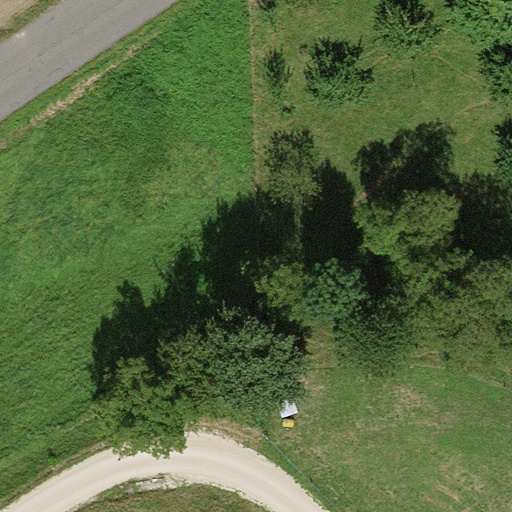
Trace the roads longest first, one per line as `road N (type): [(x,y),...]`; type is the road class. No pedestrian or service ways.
road 1 (track): [(279,511),(238,484),(178,471),(121,479),(43,511)]
road 2 (unclassified): [(112,0),(0,67)]
